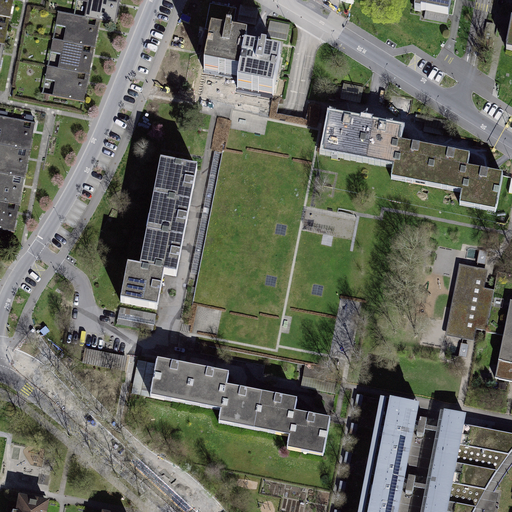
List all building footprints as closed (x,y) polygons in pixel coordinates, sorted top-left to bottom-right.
[(14,0),(0,0),(0,15),(10,18),(14,0)] [(77,0),(77,4),(88,6),(85,20),(101,24),(115,27),(120,0),(77,0)] [(418,0),(418,4),(451,10),(453,0),(418,0)] [(85,20),(60,15),(57,28),(67,30),(64,44),(95,51),(101,24),(85,20)] [(511,20),(503,19),(496,49),(511,52),(511,20)] [(9,22),(0,20),(0,43),(5,44),(9,22)] [(243,78),(246,59),(249,44),(213,38),(207,71),(243,78)] [(64,44),(54,42),(52,55),(62,57),(59,72),(90,78),(95,51),(64,44)] [(246,59),(243,78),(240,94),(274,100),(281,65),(246,59)] [(59,72),(50,70),(47,82),(56,84),(54,98),(84,105),(90,78),(59,72)] [(34,126),(0,120),(0,132),(2,133),(0,144),(0,149),(29,155),(34,126)] [(362,163),(369,126),(332,120),(326,157),(362,163)] [(369,126),(362,163),(398,169),(402,144),(404,132),(369,126)] [(425,185),(431,149),(402,144),(398,169),(396,180),(425,185)] [(0,149),(0,176),(25,181),(29,155),(0,149)] [(431,149),(425,185),(452,190),(456,165),(458,153),(431,149)] [(155,204),(193,210),(200,172),(162,165),(155,204)] [(456,165),(452,190),(450,200),(486,206),(492,171),(456,165)] [(0,176),(0,203),(20,207),(25,181),(0,176)] [(0,203),(0,230),(16,233),(19,217),(19,213),(20,207),(0,203)] [(193,210),(155,204),(148,239),(186,246),(193,210)] [(186,246),(148,239),(142,270),(166,275),(180,278),(186,246)] [(166,275),(142,270),(129,268),(121,306),(158,313),(166,275)] [(489,273),(461,268),(447,338),(476,343),(478,333),(488,335),(495,295),(490,294),(485,293),(489,273)] [(511,303),(508,303),(496,363),(500,364),(496,381),(511,384),(511,303)] [(132,393),(151,397),(157,364),(138,361),(132,393)] [(199,404),(207,367),(196,365),(186,363),(184,363),(182,371),(166,368),(160,396),(199,404)] [(207,367),(199,404),(233,411),(238,387),(241,374),(207,367)] [(238,387),(233,411),(231,425),(267,431),(274,394),(243,388),(238,387)] [(301,438),(306,413),(308,400),(281,395),(274,394),(267,431),(301,438)] [(417,408),(381,401),(357,511),(397,511),(401,495),(409,497),(413,483),(403,480),(412,435),(421,437),(424,424),(415,422),(417,408)] [(306,413),(301,438),(298,451),(332,457),(340,420),(312,414),(306,413)] [(460,418),(436,414),(416,511),(473,511),(494,476),(511,454),(511,439),(457,428),(460,418)] [(55,511),(57,503),(20,497),(17,511),(55,511)]
